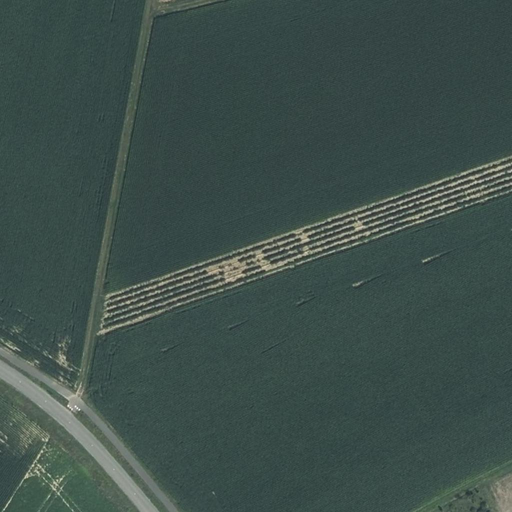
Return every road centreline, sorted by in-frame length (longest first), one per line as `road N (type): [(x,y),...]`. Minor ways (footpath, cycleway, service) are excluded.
road 1 (track): [(147,0),(82,389),(67,417)]
road 2 (tertiary): [(0,367),(67,417),(151,511)]
